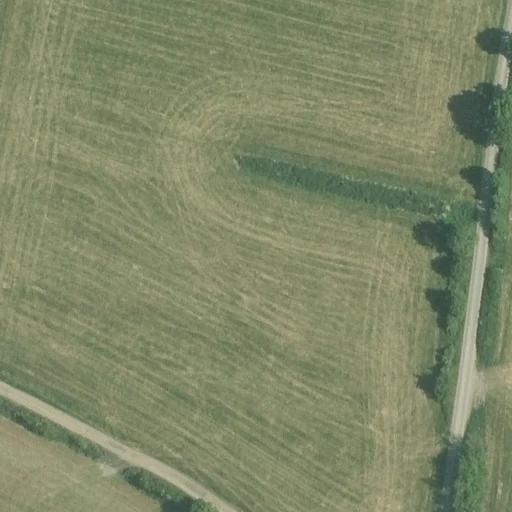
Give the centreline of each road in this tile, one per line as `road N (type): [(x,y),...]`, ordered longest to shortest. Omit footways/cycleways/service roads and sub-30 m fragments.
road 1 (unclassified): [(448,511),(511,32)]
road 2 (track): [(215,511),(0,390)]
